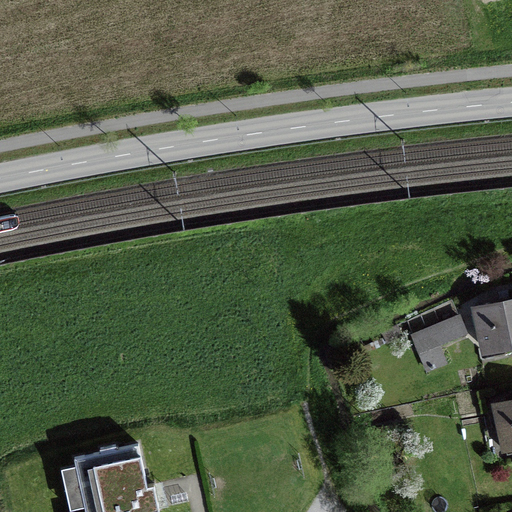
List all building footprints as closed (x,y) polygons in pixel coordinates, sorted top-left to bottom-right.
[(79,303),(97,386),(273,349),(255,266),(166,285),(79,303)] [(483,350),(511,343),(511,301),(474,309),(483,350)] [(0,408),(70,394),(52,310),(0,321),(0,408)] [(417,351),(464,333),(458,317),(411,336),(417,351)] [(504,447),(511,444),(511,402),(495,406),(504,447)] [(377,432),(382,457),(409,451),(404,427),(377,432)] [(72,459),(84,511),(155,511),(152,497),(139,443),(72,459)]
